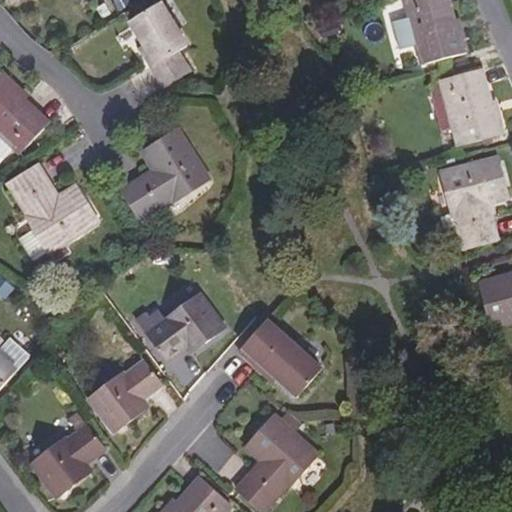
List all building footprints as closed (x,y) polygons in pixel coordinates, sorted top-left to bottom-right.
[(449,0),(406,0),(411,18),(396,22),(404,49),(420,45),(424,62),(468,49),(463,32),(459,33),(455,20),(449,0)] [(163,3),(132,21),(145,44),(157,63),(153,66),(166,88),(191,73),(179,52),(188,46),(163,3)] [(459,18),(455,20),(459,33),(463,32),(459,18)] [(157,63),(145,44),(141,46),(153,66),(157,63)] [(483,71),(443,82),(460,144),(504,132),(500,116),(495,117),(491,101),(483,71)] [(17,86),(4,75),(0,79),(0,132),(22,152),(50,121),(27,101),(14,89),(17,86)] [(30,97),(17,86),(14,89),(27,101),(30,97)] [(495,100),(491,101),(495,117),(500,116),(495,100)] [(212,179),(181,130),(144,153),(158,175),(146,183),(144,179),(125,191),(143,219),(174,199),(175,202),(212,179)] [(499,157),(443,172),(453,212),(456,211),(466,248),(499,239),(493,218),(489,219),(485,205),(510,198),(499,157)] [(40,166),(11,185),(31,215),(28,217),(51,254),(67,243),(100,222),(77,186),(56,199),(48,186),(51,184),(40,166)] [(157,247),(148,233),(138,239),(147,253),(157,247)] [(67,243),(51,254),(57,263),(73,253),(67,243)] [(511,275),(500,279),(501,284),(511,280),(511,275)] [(500,279),(482,283),(494,327),(511,322),(511,280),(501,284),(500,279)] [(151,316),(141,323),(168,360),(181,351),(179,348),(186,343),(193,353),(226,329),(201,294),(168,318),(164,313),(154,320),(151,316)] [(261,329),(242,350),(259,367),(263,363),(281,380),(299,397),(324,371),(287,337),(279,346),(261,329)] [(0,391),(19,371),(0,353),(0,391)] [(163,386),(144,362),(125,377),(123,374),(90,399),(116,434),(150,408),(142,397),(147,393),(150,396),(163,386)] [(263,363),(259,367),(277,384),(281,380),(263,363)] [(277,417),(249,449),(268,466),(259,477),(255,474),(240,491),(264,511),(266,511),(289,485),(292,487),(320,455),(277,417)] [(106,452),(87,427),(70,441),(68,438),(34,465),(59,498),(93,473),(84,462),(91,457),(94,461),(106,452)] [(222,468),(232,484),(250,472),(239,456),(222,468)] [(171,511),(227,511),(233,506),(202,478),(178,505),(171,511)] [(174,501),(164,511),(171,511),(178,505),(174,501)]
